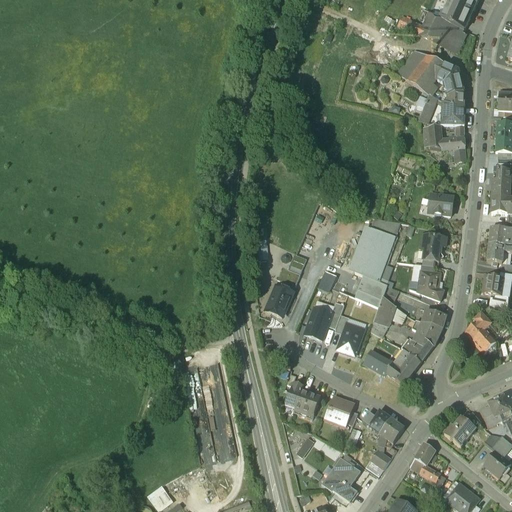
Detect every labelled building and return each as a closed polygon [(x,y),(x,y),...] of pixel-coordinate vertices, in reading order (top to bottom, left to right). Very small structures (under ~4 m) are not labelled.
[(448,0),(439,20),(460,29),(464,31),(476,3),(469,0),(448,0)] [(439,20),(428,15),(422,28),(423,28),(418,37),(450,52),(450,50),(459,32),(460,29),(439,20)] [(422,28),(401,18),(397,28),(418,37),(423,28),(422,28)] [(465,35),(459,32),(450,50),(457,53),(465,35)] [(444,66),(416,52),(397,75),(418,90),(425,94),(428,90),(431,86),(435,81),(437,81),(444,66)] [(457,72),(444,66),(437,81),(443,84),(446,98),(463,93),(459,78),(458,72),(457,72)] [(428,90),(425,94),(428,96),(431,97),(436,90),(431,86),(428,90)] [(425,104),(428,96),(425,94),(418,90),(416,100),(425,104)] [(446,98),(436,90),(431,97),(436,100),(443,103),(446,98)] [(463,93),(446,98),(443,104),(452,109),(464,109),(464,97),(463,93)] [(511,93),(498,93),(497,112),(503,112),(511,112),(511,93)] [(425,104),(422,113),(430,116),(436,100),(431,97),(428,96),(425,104)] [(443,104),(443,103),(442,114),(453,114),(453,115),(464,115),(464,109),(452,109),(443,104)] [(430,116),(422,113),(418,123),(427,125),(430,116)] [(453,114),(442,114),(442,116),(441,127),(454,127),(463,127),(464,128),(464,115),(453,115),(453,114)] [(505,125),(497,124),(495,154),(497,154),(511,154),(511,150),(511,122),(505,122),(505,125)] [(464,139),(464,128),(463,127),(454,127),(454,140),(464,139)] [(440,128),(429,129),(430,148),(441,151),(441,141),(440,128)] [(454,140),(441,141),(441,151),(441,153),(449,152),(464,151),(465,151),(464,139),(454,140)] [(464,151),(449,152),(449,155),(452,157),(454,156),(455,164),(465,163),(464,151)] [(511,154),(497,154),(497,162),(511,162),(511,154)] [(510,174),(497,174),(497,182),(510,183),(510,174)] [(497,182),(492,182),(491,200),(492,200),(509,201),(510,183),(497,182)] [(453,200),(431,197),(430,202),(429,204),(428,206),(428,208),(429,211),(428,215),(450,219),(453,200)] [(509,201),(492,200),(491,216),(508,217),(511,216),(511,200),(509,201)] [(416,229),(409,228),(405,240),(412,241),(416,229)] [(511,232),(506,232),(490,230),(489,246),(511,248),(511,232)] [(395,240),(371,231),(354,276),(363,279),(363,278),(379,286),(395,240)] [(446,241),(422,238),(420,251),(424,255),(423,263),(437,265),(438,265),(443,261),(439,256),(440,250),(444,251),(446,241)] [(258,243),(261,261),(270,259),(267,242),(258,243)] [(511,248),(489,246),(487,264),(493,265),(492,268),(497,268),(497,265),(500,266),(501,266),(501,265),(502,254),(511,254),(511,248)] [(295,256),(290,267),(301,272),(306,261),(295,256)] [(511,266),(501,265),(501,266),(500,266),(500,275),(511,277),(511,266)] [(300,276),(282,269),(277,281),(295,289),(300,276)] [(432,276),(420,274),(418,285),(420,285),(419,296),(420,296),(439,304),(443,294),(438,292),(440,277),(432,276)] [(379,286),(363,278),(363,279),(355,301),(378,312),(383,301),(387,289),(379,286)] [(503,281),(485,278),(482,296),(500,298),(501,291),(503,281)] [(418,285),(411,284),(409,292),(410,292),(408,298),(417,301),(420,296),(419,296),(420,285),(418,285)] [(292,295),(279,289),(275,299),(271,297),(268,305),(271,307),(268,314),(282,319),(292,295)] [(387,289),(383,301),(392,308),(399,294),(387,289)] [(510,300),(490,297),(488,308),(508,310),(510,300)] [(392,308),(383,301),(378,312),(373,327),(387,331),(389,323),(395,310),(392,308)] [(331,317),(332,317),(327,330),(335,333),(341,318),(344,309),(335,306),(331,317)] [(331,317),(314,310),(304,337),(322,344),(327,330),(332,317),(331,317)] [(445,319),(426,313),(422,326),(441,331),(445,319)] [(481,316),(473,323),(475,326),(464,336),(476,349),(474,352),(477,355),(480,353),(483,357),(487,354),(489,356),(495,351),(493,348),(497,345),(493,341),(485,332),(490,328),(481,316)] [(341,318),(335,333),(334,335),(342,338),(346,327),(347,327),(349,322),(341,318)] [(422,326),(415,324),(412,331),(418,335),(422,326)] [(441,331),(422,326),(418,335),(413,345),(417,349),(428,357),(433,350),(441,331)] [(347,327),(346,327),(342,338),(336,353),(354,360),(364,333),(347,327)] [(387,331),(373,327),(370,335),(381,341),(387,331)] [(498,337),(490,328),(485,332),(493,341),(498,337)] [(413,345),(409,342),(401,353),(404,354),(411,360),(412,361),(420,367),(428,357),(417,349),(413,345)] [(393,368),(386,377),(402,390),(420,367),(412,361),(411,360),(404,354),(393,368)] [(371,356),(364,367),(384,379),(386,377),(393,368),(390,366),(389,367),(371,356)] [(291,367),(276,362),(274,367),(290,372),(291,367)] [(296,379),(291,377),(287,387),(292,389),(293,385),(296,379)] [(303,389),(293,385),(292,389),(285,407),(295,411),(301,394),(303,389)] [(320,401),(301,394),(295,411),(294,413),(313,420),(320,401)] [(511,394),(503,399),(510,413),(511,412),(511,394)] [(503,399),(487,406),(490,412),(495,424),(496,424),(497,424),(496,421),(510,414),(510,413),(503,399)] [(353,409),(333,401),(325,423),(344,430),(350,414),(353,409)] [(379,414),(361,408),(357,420),(369,429),(379,414)] [(490,412),(481,416),(488,431),(497,427),(496,424),(495,424),(490,412)] [(357,417),(350,414),(346,427),(352,429),(357,417)] [(390,422),(379,414),(369,429),(370,430),(377,435),(380,437),(390,422)] [(511,418),(510,414),(496,421),(497,424),(496,424),(497,427),(502,425),(511,419),(511,418)] [(481,426),(472,416),(465,425),(475,433),(481,426)] [(511,419),(502,425),(503,427),(505,427),(511,441),(511,419)] [(390,422),(380,437),(393,446),(404,432),(390,422)] [(462,429),(457,425),(452,431),(450,430),(444,437),(460,450),(475,433),(465,425),(462,429)] [(377,435),(370,430),(368,444),(373,448),(375,447),(377,435)] [(230,458),(227,431),(213,433),(216,460),(230,458)] [(502,439),(490,437),(484,445),(492,452),(502,439)] [(307,439),(295,456),(303,460),(313,444),(307,439)] [(502,439),(492,452),(494,454),(495,454),(502,460),(511,448),(502,439)] [(424,447),(415,462),(424,468),(426,469),(426,468),(435,455),(424,447)] [(377,453),(371,462),(384,472),(390,463),(377,453)] [(494,454),(483,468),(499,481),(511,467),(502,460),(495,454),(494,454)] [(342,462),(327,482),(336,489),(333,493),(348,505),(356,494),(349,490),(360,475),(342,462)] [(384,472),(371,462),(365,471),(378,480),(384,472)] [(424,468),(415,462),(410,470),(420,476),(424,468)] [(441,478),(426,468),(426,469),(424,468),(420,476),(435,485),(436,486),(441,478)] [(446,481),(441,478),(436,486),(435,485),(434,487),(440,491),(446,481)] [(336,489),(327,482),(324,487),(333,493),(336,489)] [(158,511),(160,511),(173,503),(161,486),(147,496),(158,511)] [(471,511),(479,503),(459,487),(446,504),(456,511),(471,511)] [(220,511),(231,511),(249,506),(248,502),(220,511)]
